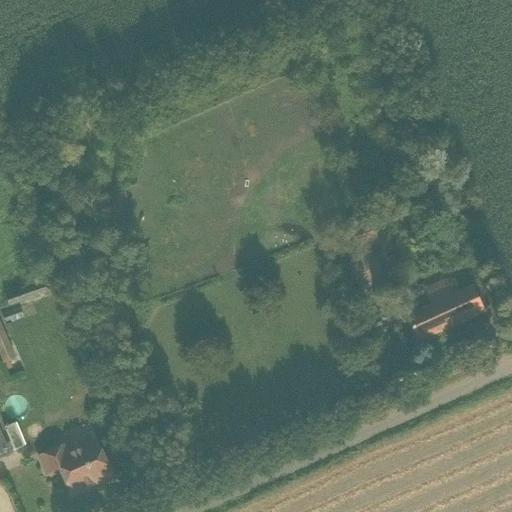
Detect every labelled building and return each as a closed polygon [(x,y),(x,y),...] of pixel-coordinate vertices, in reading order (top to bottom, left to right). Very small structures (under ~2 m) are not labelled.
[(435,167),(426,171),(429,179),(438,175),(435,167)] [(423,174),(390,186),(394,198),(427,186),(423,174)] [(362,227),(351,231),(352,232),(357,247),(368,243),(362,228),(362,227)] [(464,247),(456,250),(459,258),(467,255),(464,247)] [(372,253),(372,252),(367,255),(354,260),(346,264),(359,293),(385,281),(376,260),(372,253)] [(407,317),(418,342),(486,312),(474,286),(460,292),(454,278),(425,291),(431,306),(407,317)] [(6,300),(9,308),(47,294),(44,286),(6,300)] [(0,323),(0,358),(3,365),(16,360),(0,323)] [(15,424),(4,429),(14,451),(25,447),(15,424)] [(0,459),(12,454),(8,444),(6,445),(0,431),(0,459)] [(57,449),(39,457),(44,470),(57,464),(60,470),(71,496),(113,478),(110,471),(112,469),(107,458),(105,459),(99,446),(70,458),(67,452),(64,446),(57,449)]
